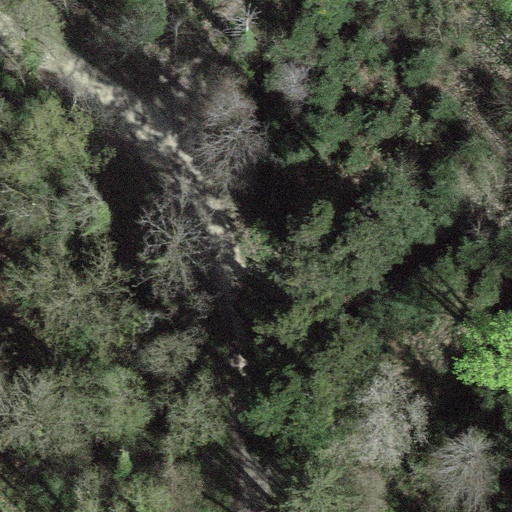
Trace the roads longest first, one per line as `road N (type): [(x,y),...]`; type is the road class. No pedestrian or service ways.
road 1 (track): [(0,30),(182,163),(209,218),(242,331),(254,427),(249,511)]
road 2 (track): [(182,163),(275,0)]
